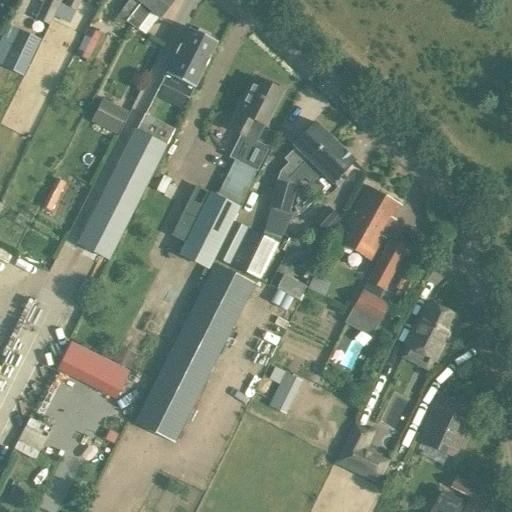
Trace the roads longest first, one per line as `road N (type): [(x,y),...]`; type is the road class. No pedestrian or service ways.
road 1 (residential): [(511,429),(459,201),(241,0)]
road 2 (unknown): [(0,316),(11,302),(48,299),(68,277),(184,0)]
